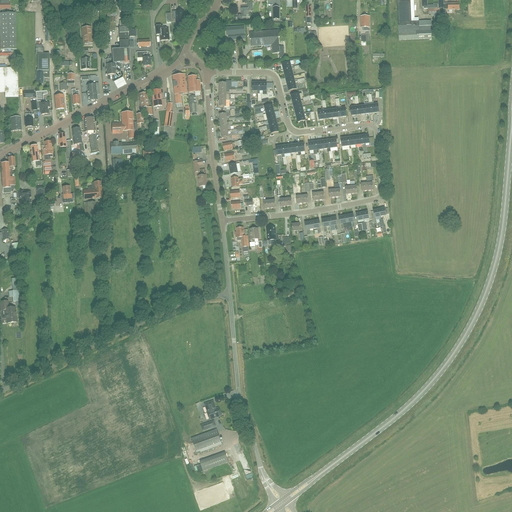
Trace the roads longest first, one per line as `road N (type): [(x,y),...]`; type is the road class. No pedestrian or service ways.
road 1 (secondary): [(282,502),(410,404),(465,335),(499,244),(511,125)]
road 2 (residential): [(221,221),(379,197),(377,132),(370,124),(296,132),(270,72),(205,72)]
road 3 (unclassified): [(0,392),(179,304),(229,295)]
road 4 (unclassified): [(282,502),(264,479),(241,408),(229,295)]
road 5 (residential): [(0,155),(172,67),(184,53)]
road 6 (residential): [(221,221),(205,72)]
